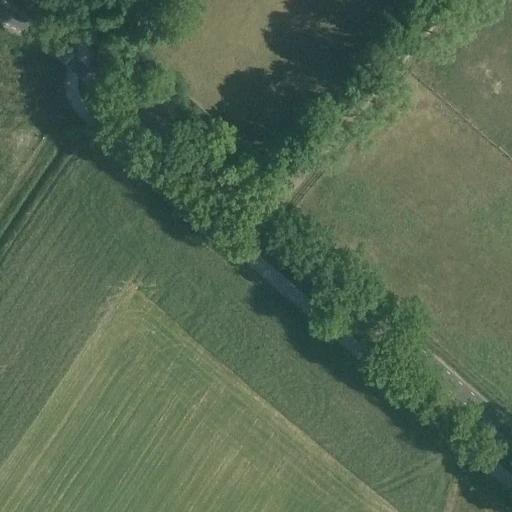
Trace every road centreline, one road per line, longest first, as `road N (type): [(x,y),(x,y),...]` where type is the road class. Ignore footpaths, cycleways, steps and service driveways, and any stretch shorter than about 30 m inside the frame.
road 1 (tertiary): [(511,437),(259,215)]
road 2 (tertiary): [(259,215),(0,12)]
road 3 (unclassified): [(453,0),(259,215)]
